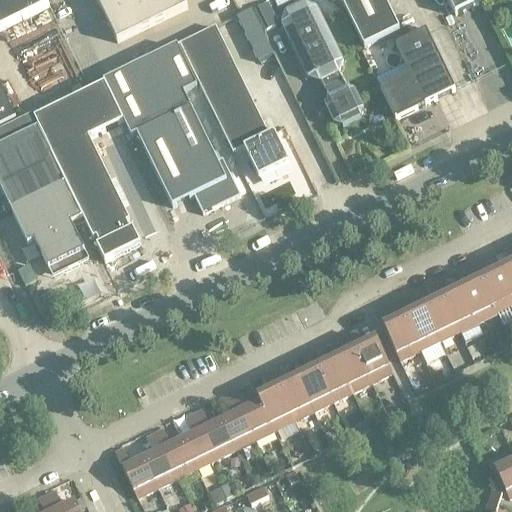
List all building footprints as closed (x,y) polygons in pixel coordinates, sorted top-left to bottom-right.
[(0,0),(0,32),(49,9),(45,0),(0,0)] [(141,7),(138,0),(103,0),(97,3),(107,24),(141,7)] [(187,10),(182,0),(155,0),(141,7),(151,27),(187,10)] [(275,0),(273,1),(278,9),(296,0),(275,0)] [(383,0),(339,0),(364,50),(400,33),(383,0)] [(446,0),(455,17),(489,0),(446,0)] [(307,80),(320,84),(338,76),(343,63),(316,9),(303,4),(285,13),(280,27),(307,80)] [(267,5),(252,12),(263,34),(278,26),(267,5)] [(151,27),(141,7),(107,24),(117,44),(151,27)] [(216,29),(179,47),(220,130),(256,112),(216,29)] [(396,48),(410,76),(440,62),(426,33),(396,48)] [(440,62),(410,76),(380,91),(396,122),(455,92),(440,62)] [(346,91),(338,76),(320,84),(328,100),(325,109),(334,127),(343,130),(361,121),(364,112),(355,94),(346,91)] [(122,123),(105,87),(34,121),(52,158),(94,242),(97,241),(100,247),(97,249),(105,265),(141,247),(133,231),(130,232),(127,226),(129,225),(88,140),(122,123)] [(0,130),(16,123),(7,103),(0,106),(0,130)] [(217,164),(191,111),(137,138),(172,210),(194,199),(203,217),(241,198),(222,161),(217,164)] [(269,137),(256,112),(220,130),(233,156),(244,150),(259,180),(289,165),(274,135),(269,137)] [(0,134),(0,191),(4,200),(59,173),(32,119),(0,134)] [(82,221),(59,173),(4,200),(28,248),(35,244),(71,227),(82,221)] [(89,263),(71,227),(35,244),(53,280),(89,263)] [(487,273),(482,262),(473,267),(478,277),(487,273)] [(478,277),(473,267),(465,271),(470,281),(478,277)] [(511,267),(501,273),(511,294),(511,267)] [(29,268),(19,273),(27,289),(36,284),(29,268)] [(511,309),(511,294),(501,273),(481,283),(498,317),(511,309)] [(448,292),(443,281),(435,285),(440,296),(448,292)] [(498,317),(481,283),(462,292),(479,326),(498,317)] [(440,296),(435,285),(426,290),(431,300),(440,296)] [(479,326),(462,292),(443,302),(459,336),(479,326)] [(410,311),(405,300),(396,304),(401,315),(410,311)] [(459,336),(443,302),(423,311),(440,345),(459,336)] [(401,315),(396,304),(387,309),(392,319),(401,315)] [(440,345),(423,311),(404,321),(420,355),(440,345)] [(420,355),(404,321),(383,331),(400,365),(420,355)] [(361,343),(356,333),(348,337),(353,347),(361,343)] [(353,347),(348,337),(339,341),(344,351),(353,347)] [(393,377),(376,343),(355,353),(372,387),(393,377)] [(323,362),(317,352),(309,356),(314,366),(323,362)] [(372,387),(355,353),(336,363),(353,397),(372,387)] [(314,366),(309,356),(300,360),(305,371),(314,366)] [(353,397),(336,363),(317,372),(333,406),(353,397)] [(284,381),(279,371),(270,375),(275,385),(284,381)] [(333,406),(317,372),(297,382),(314,416),(333,406)] [(440,373),(432,377),(436,386),(444,382),(440,373)] [(275,385),(270,375),(261,379),(266,390),(275,385)] [(314,416),(297,382),(278,391),(294,425),(314,416)] [(257,401),(259,404),(260,404),(275,435),(294,425),(278,391),(275,385),(266,390),(269,395),(257,401)] [(241,393),(232,398),(237,408),(246,404),(241,393)] [(237,408),(232,398),(223,402),(228,412),(237,408)] [(260,404),(259,404),(240,414),(255,445),(275,435),(260,404)] [(202,413),(193,417),(198,427),(207,423),(202,413)] [(255,445),(240,414),(220,423),(235,454),(255,445)] [(198,427),(193,417),(184,421),(190,431),(198,427)] [(373,418),(365,422),(370,432),(378,428),(375,422),(373,418)] [(381,419),(375,422),(378,428),(384,425),(381,419)] [(235,454),(220,423),(201,433),(216,463),(235,454)] [(364,424),(355,429),(359,438),(369,433),(364,424)] [(163,432),(154,436),(159,446),(168,442),(163,432)] [(216,463),(201,433),(182,442),(197,473),(216,463)] [(159,446),(154,436),(146,440),(151,451),(159,446)] [(197,473),(182,442),(162,452),(177,483),(197,473)] [(123,451),(114,455),(120,466),(128,462),(123,451)] [(177,483),(162,452),(143,461),(158,492),(177,483)] [(158,492),(143,461),(122,472),(137,502),(158,492)] [(511,500),(511,462),(494,472),(509,502),(511,500)] [(300,485),(295,475),(286,479),(291,489),(300,485)] [(238,485),(230,489),(235,498),(243,495),(238,485)] [(227,487),(221,490),(227,502),(233,499),(227,487)] [(269,500),(264,490),(255,494),(260,505),(269,500)] [(55,494),(46,498),(51,508),(60,504),(55,494)] [(260,505),(255,494),(246,498),(251,509),(260,505)] [(502,497),(491,494),(488,503),(499,506),(502,497)] [(43,511),(51,508),(46,498),(38,502),(42,511),(43,511)] [(209,501),(202,505),(206,511),(213,508),(209,501)] [(497,511),(499,506),(488,503),(485,511),(497,511)]
